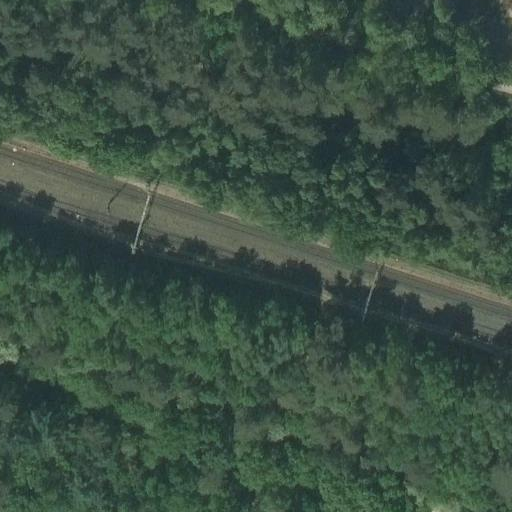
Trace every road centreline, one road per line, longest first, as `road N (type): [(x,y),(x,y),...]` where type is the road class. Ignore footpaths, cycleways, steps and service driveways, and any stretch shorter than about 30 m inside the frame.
road 1 (track): [(511,90),(221,0)]
road 2 (track): [(511,295),(466,450),(438,511)]
